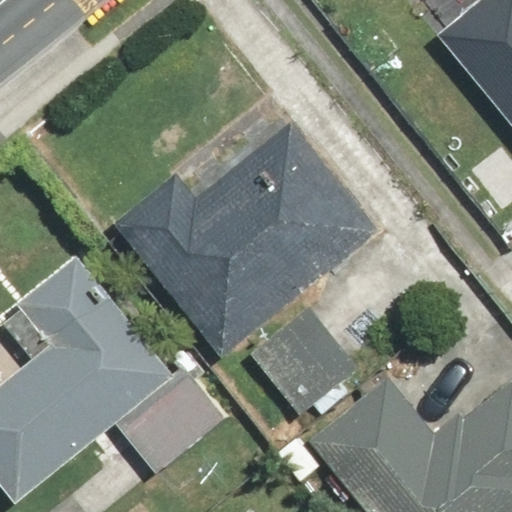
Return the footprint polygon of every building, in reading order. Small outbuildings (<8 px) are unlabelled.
[(511,0),(491,0),(443,39),(511,123),(511,0)] [(307,118),(213,197),(192,172),(128,225),(240,358),(304,304),(398,225),(307,118)] [(169,475),(229,426),(247,411),(197,350),(179,364),(93,259),(33,309),(12,326),(42,362),(0,395),(0,460),(35,502),(128,426),(169,475)] [(376,369),(322,305),(261,356),(315,420),(376,369)] [(400,380),(322,444),(309,427),(276,454),(301,484),(333,457),(378,511),(511,511),(511,377),(444,433),(400,380)]
